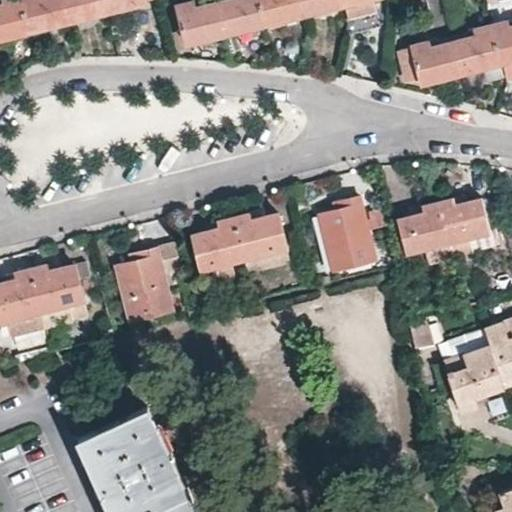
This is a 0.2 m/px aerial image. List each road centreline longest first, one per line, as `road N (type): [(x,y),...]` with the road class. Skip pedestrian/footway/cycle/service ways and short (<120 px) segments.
road 1 (residential): [(369,112),(286,84),(147,73),(49,76),(25,82),(0,107)]
road 2 (residential): [(11,232),(341,140),(369,112)]
road 3 (track): [(219,511),(165,390),(153,387),(55,429)]
road 4 (residential): [(369,112),(511,140)]
